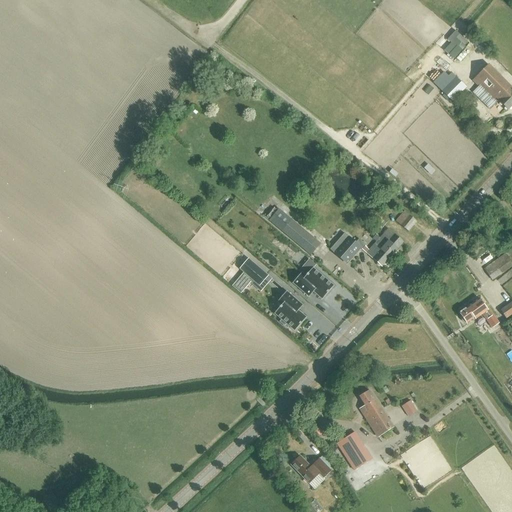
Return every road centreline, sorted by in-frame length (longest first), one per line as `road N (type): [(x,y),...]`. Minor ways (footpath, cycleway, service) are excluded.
road 1 (tertiary): [(167,511),(398,284)]
road 2 (unclassified): [(511,439),(398,284)]
road 3 (tertiary): [(398,284),(511,163)]
road 4 (unknown): [(349,142),(449,229)]
